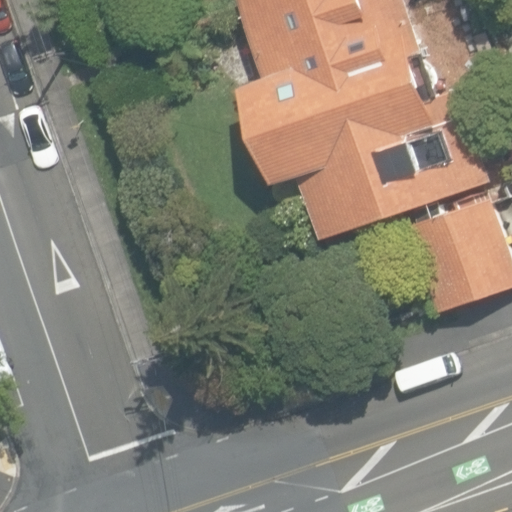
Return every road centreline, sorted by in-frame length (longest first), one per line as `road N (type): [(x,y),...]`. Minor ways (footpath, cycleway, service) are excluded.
road 1 (residential): [(117,511),(0,171)]
road 2 (tertiary): [(511,401),(208,511)]
